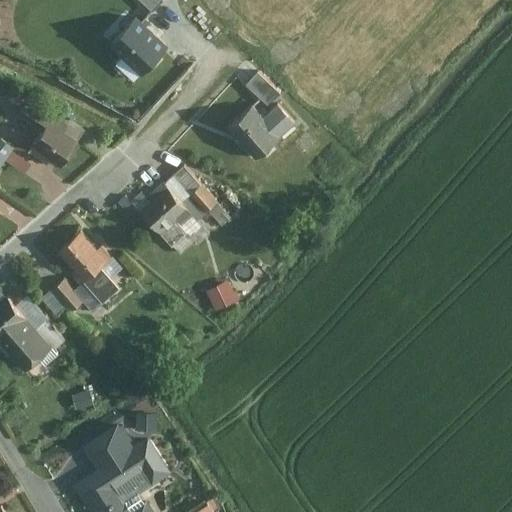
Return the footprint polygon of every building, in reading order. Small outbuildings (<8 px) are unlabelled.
[(161,0),(141,0),(153,10),(161,0)] [(169,44),(140,15),(110,44),(139,73),(169,44)] [(276,93),(260,73),(251,81),(267,101),(276,93)] [(264,118),(252,104),(228,124),(255,155),(295,121),(281,104),(264,118)] [(79,141),(50,120),(40,135),(16,118),(6,132),(60,169),(79,141)] [(0,165),(13,147),(0,138),(0,165)] [(228,206),(185,161),(162,183),(167,188),(190,211),(206,227),(228,206)] [(167,188),(141,212),(170,244),(185,231),(178,223),(190,211),(167,188)] [(107,256),(82,227),(56,250),(82,279),(107,256)] [(103,302),(129,279),(107,256),(82,279),(103,302)] [(82,301),(65,278),(44,294),(57,311),(69,302),(73,308),(82,301)] [(230,278),(210,286),(218,307),(238,299),(230,278)] [(31,321),(10,296),(0,303),(0,342),(23,370),(52,346),(31,321)] [(67,341),(42,311),(31,321),(52,346),(56,350),(67,341)] [(77,407),(96,403),(93,388),(74,391),(77,407)] [(159,425),(157,409),(140,411),(141,426),(159,425)] [(154,511),(143,492),(175,473),(150,429),(134,438),(124,421),(86,443),(102,471),(80,484),(96,511),(154,511)]
